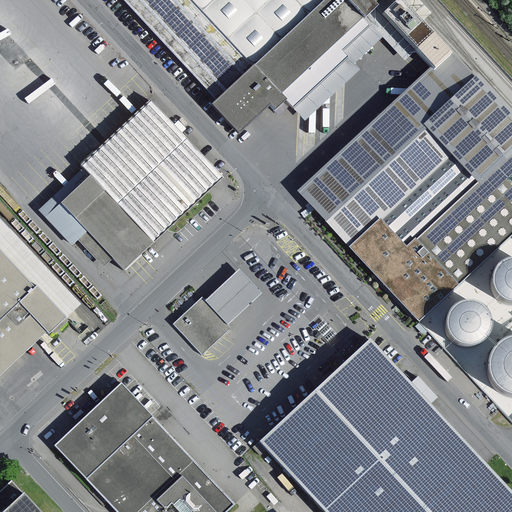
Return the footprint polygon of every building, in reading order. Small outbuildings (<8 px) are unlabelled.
[(251,67),(188,0),(123,0),(215,101),(251,67)] [(188,0),(251,67),(323,0),(188,0)] [(323,0),(251,67),(215,101),(210,105),(238,134),(269,105),(274,111),(285,101),(280,95),(362,19),(382,0),(323,0)] [(382,0),(362,19),(369,27),(380,39),(382,38),(404,61),(415,52),(380,15),(397,0),(382,0)] [(398,0),(397,0),(380,15),(415,52),(429,68),(432,71),(451,54),(420,23),(398,0)] [(398,0),(420,23),(430,14),(417,0),(398,0)] [(369,27),(362,19),(280,95),(285,101),(293,109),(347,58),(342,52),(369,27)] [(380,39),(369,27),(342,52),(347,58),(293,109),(305,122),(359,71),(353,64),(380,39)] [(381,221),(450,158),(422,126),(473,78),(451,54),(432,71),(429,68),(296,192),(350,249),(381,221)] [(473,78),(422,126),(450,158),(476,186),(511,153),(511,113),(476,75),(473,78)] [(128,122),(149,101),(144,96),(122,117),(128,122)] [(222,179),(149,101),(128,122),(82,166),(83,168),(90,175),(154,243),(222,179)] [(511,153),(476,186),(415,241),(457,286),(511,235),(511,153)] [(450,158),(381,221),(406,249),(415,241),(476,186),(450,158)] [(90,175),(83,168),(38,211),(45,218),(60,204),(90,175)] [(154,243),(90,175),(60,204),(87,233),(112,259),(124,271),(154,243)] [(87,233),(60,204),(45,218),(71,247),(77,241),(87,233)] [(0,252),(34,289),(64,320),(80,305),(0,219),(0,252)] [(381,221),(350,249),(417,323),(457,286),(415,241),(406,249),(381,221)] [(87,233),(77,241),(103,268),(112,259),(87,233)] [(34,289),(0,252),(0,375),(46,333),(18,303),(34,289)] [(498,266),(493,272),(490,279),(489,286),(491,293),(496,299),(501,303),(508,305),(511,305),(511,262),(505,263),(498,266)] [(239,270),(206,301),(228,325),(261,294),(239,270)] [(64,320),(34,289),(18,303),(46,333),(48,335),(64,320)] [(201,298),(172,325),(202,356),(230,329),(201,298)] [(453,309),(448,315),(445,321),(444,329),(446,336),(450,342),(455,346),(462,348),(468,348),(475,346),(480,342),(484,337),(486,331),(486,324),(484,318),(481,312),(475,308),(467,306),(460,306),(453,309)] [(496,344),(489,352),(484,362),(484,372),(487,382),(493,391),(501,396),(510,399),(511,398),(511,339),(505,340),(496,344)] [(511,511),(511,496),(369,340),(257,443),(321,511),(511,511)] [(86,480),(151,417),(119,383),(53,446),(86,480)] [(227,511),(236,504),(151,417),(86,480),(116,511),(227,511)] [(39,511),(10,482),(0,491),(0,511),(39,511)]
